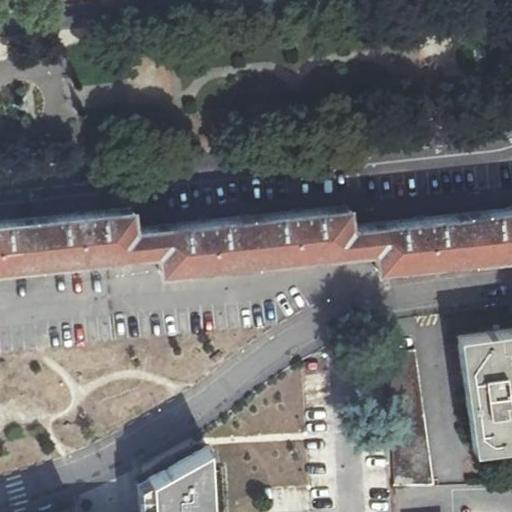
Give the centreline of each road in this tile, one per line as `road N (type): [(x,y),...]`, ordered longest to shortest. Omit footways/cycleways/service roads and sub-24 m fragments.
road 1 (residential): [(511,284),(373,304),(108,463),(0,498)]
road 2 (unclassified): [(0,186),(511,133)]
road 3 (unclassified): [(235,0),(6,25)]
